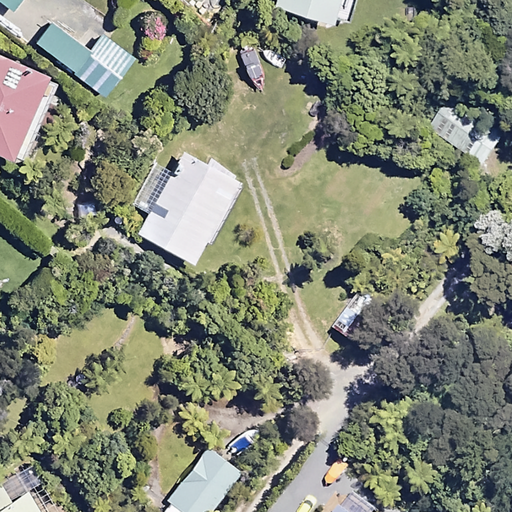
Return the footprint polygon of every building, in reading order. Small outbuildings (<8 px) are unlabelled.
[(0,0),(14,11),(22,0),(0,0)] [(276,0),(276,1),(337,19),(338,14),(352,18),(357,0),(276,0)] [(74,74),(106,96),(135,56),(103,33),(92,48),(52,20),(36,42),(75,70),(74,74)] [(0,151),(13,158),(50,74),(0,51),(0,151)] [(427,129),(483,163),(504,130),(448,96),(427,129)] [(139,232),(196,262),(241,179),(185,149),(139,232)] [(359,290),(334,329),(360,345),(384,306),(359,290)] [(212,511),(244,468),(207,442),(167,499),(172,503),(166,511),(167,511),(212,511)] [(0,511),(44,511),(29,486),(12,497),(2,480),(0,481),(0,511)]
